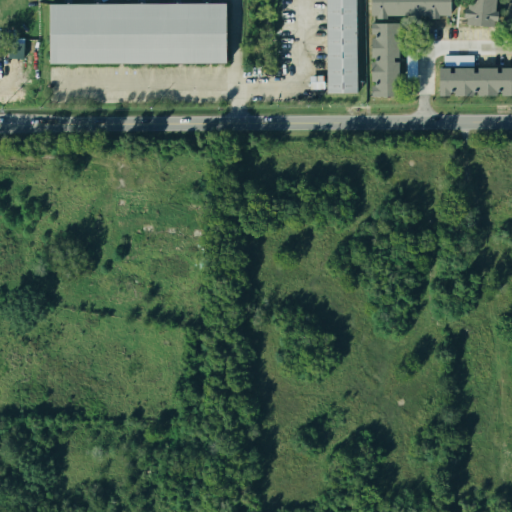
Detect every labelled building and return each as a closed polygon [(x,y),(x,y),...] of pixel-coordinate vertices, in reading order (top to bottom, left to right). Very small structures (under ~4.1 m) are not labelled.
[(325,0),(354,0),(356,95),(326,95),(325,0)] [(372,92),(400,92),(399,18),(451,17),(451,0),(366,0),(367,92),(372,92)] [(465,0),(463,22),(496,27),(498,0),(465,0)] [(49,4),(226,3),(227,63),(50,64),(49,4)] [(511,66),(438,66),(437,94),(511,94),(511,66)] [(117,196),(114,227),(200,235),(203,204),(117,196)] [(98,275),(133,278),(132,302),(96,297),(98,275)] [(418,344),(425,344),(426,354),(418,354),(418,344)]
